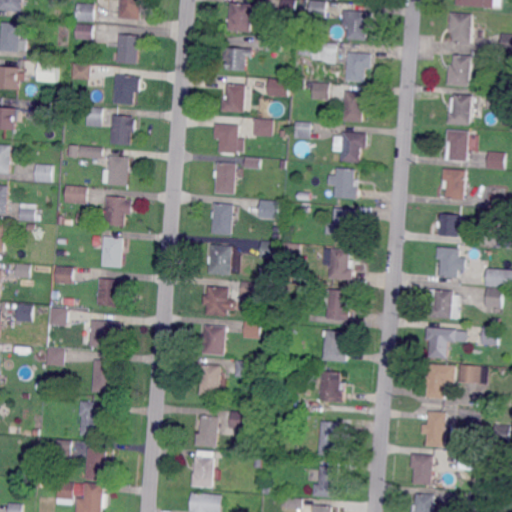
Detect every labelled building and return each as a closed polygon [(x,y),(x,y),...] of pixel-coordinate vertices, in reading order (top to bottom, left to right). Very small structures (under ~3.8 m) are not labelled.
[(24,0),(24,12),(1,11),(1,0),(24,0)] [(144,0),(143,22),(122,21),(123,0),(144,0)] [(298,0),(298,14),(283,14),(284,0),(298,0)] [(329,17),(312,16),(314,0),(330,1),(329,17)] [(497,0),(497,9),(458,6),(458,0),(497,0)] [(96,22),(78,21),(79,3),(97,4),(96,22)] [(252,32),(230,31),(232,4),(254,5),(252,32)] [(374,27),(369,27),(368,41),(349,39),(350,27),(344,27),(345,10),(374,13),(374,27)] [(473,45),(454,44),(455,33),(451,33),(452,14),(475,15),(473,45)] [(27,52),(20,51),(20,53),(2,51),(4,22),(23,23),(21,40),(28,40),(27,52)] [(94,40),(78,39),(78,24),(94,25),(94,40)] [(511,50),(503,50),(504,33),(511,33),(511,50)] [(140,67),(120,66),(122,37),(142,38),(140,67)] [(313,56),(300,55),(301,45),(305,45),(305,42),(313,43),(313,56)] [(337,64),(329,64),(324,60),(313,59),(315,42),(339,44),(337,64)] [(283,53),(269,52),(269,43),(284,44),(283,53)] [(255,57),(248,57),(247,72),(228,70),(229,62),(226,62),(227,47),(255,49),(255,57)] [(372,70),(366,69),(365,83),(347,82),(349,54),(373,55),(372,70)] [(472,86),(450,84),(452,64),(456,64),(457,54),(475,56),(472,86)] [(59,82),(40,81),(41,60),(61,62),(59,82)] [(91,81),(74,79),(75,64),(93,66),(91,81)] [(20,90),(0,89),(0,78),(1,67),(21,68),(20,90)] [(141,94),(137,93),(136,106),(115,104),(118,75),(138,76),(138,78),(142,78),(141,94)] [(290,97),(270,96),(271,79),(291,81),(290,97)] [(246,113),(224,111),(225,99),(228,99),(229,84),(248,85),(246,113)] [(332,102),(316,100),(317,84),(334,85),(332,102)] [(371,107),(366,107),(364,122),(346,121),(348,91),(372,93),(371,107)] [(504,110),(488,109),(489,92),(505,93),(504,110)] [(471,126),(449,124),(450,112),(451,112),(452,98),(455,98),(456,95),(473,96),(471,126)] [(50,125),(35,124),(37,101),(52,103),(50,125)] [(0,107),(19,108),(19,109),(22,109),(25,113),(24,123),(18,122),(17,130),(0,129),(0,107)] [(103,127),(88,126),(89,107),(105,108),(103,127)] [(134,145),(114,143),(116,115),(136,116),(134,145)] [(275,135),(257,134),(258,118),(276,120),(275,135)] [(314,139),(297,138),(299,121),(315,122),(314,139)] [(241,153),(222,151),(223,138),(218,138),(219,123),(243,125),(241,153)] [(469,162),(447,160),(449,130),(471,132),(469,162)] [(368,148),(363,148),(362,163),(344,161),(345,151),(336,151),(337,136),(346,137),(346,132),(370,134),(368,148)] [(13,173),(0,172),(0,143),(15,145),(13,173)] [(105,158),(82,156),(83,145),(106,147),(105,158)] [(507,169),(489,168),(490,151),(509,152),(507,169)] [(129,186),(110,185),(110,184),(104,183),(105,170),(111,171),(112,156),(131,157),(129,186)] [(262,169),(247,168),(248,158),(263,159),(262,169)] [(238,194),(219,192),(220,177),(217,177),(218,170),(221,170),(221,162),(240,163),(238,194)] [(55,182),(38,181),(38,164),(55,164),(55,182)] [(360,199),(337,197),(339,168),(358,169),(357,179),(362,180),(360,199)] [(467,199),(449,198),(450,188),(445,187),(447,168),(469,170),(467,199)] [(8,215),(0,214),(0,185),(10,186),(8,215)] [(90,203),(68,201),(69,185),(91,186),(90,203)] [(511,208),(490,207),(491,193),(511,193),(511,208)] [(127,225),(108,224),(110,196),(129,197),(127,225)] [(281,219),(262,218),(263,201),(282,202),(281,219)] [(235,235),(215,233),(217,218),(215,217),(215,210),(217,211),(218,202),(237,204),(235,235)] [(37,222),(21,221),(22,204),(38,204),(37,222)] [(359,222),(355,221),(354,240),(336,238),(336,235),(328,234),(328,224),(336,224),(338,208),(360,210),(359,222)] [(95,225),(79,224),(80,212),(97,214),(95,225)] [(463,236),(442,235),(444,213),(464,214),(463,236)] [(511,247),(499,247),(500,228),(511,229),(511,247)] [(124,267),(105,265),(107,236),(127,237),(124,267)] [(280,258),(264,257),(265,240),(281,241),(280,258)] [(302,263),(285,262),(286,243),(303,244),(302,263)] [(233,276),(211,274),(212,264),(210,264),(211,257),(212,257),(213,245),(235,247),(233,276)] [(467,271),(460,270),(459,279),(441,277),(442,259),(439,259),(440,247),(462,249),(461,258),(468,258),(467,271)] [(355,281),(333,279),(334,267),(326,266),(328,249),(353,251),(352,269),(356,269),(355,281)] [(33,278),(18,277),(19,263),(34,264),(33,278)] [(76,284),(58,282),(59,266),(77,267),(76,284)] [(488,286),(489,269),(511,269),(511,287),(490,286),(488,286)] [(120,307),(99,305),(101,279),(122,280),(120,307)] [(257,303),(242,302),(244,282),(258,283),(257,303)] [(231,315),(210,314),(211,304),(207,304),(207,295),(211,295),(212,285),(233,287),(231,315)] [(506,288),(504,314),(488,312),(490,286),(506,288)] [(350,291),(349,301),(354,301),(351,321),(329,318),(330,309),(325,308),(327,290),(331,290),(332,289),(350,291)] [(460,320),(430,317),(432,289),(456,291),(455,295),(462,296),(460,320)] [(36,321),(19,320),(21,304),(37,305),(36,321)] [(51,324),(68,324),(69,306),(52,306),(51,324)] [(264,338),(247,337),(248,320),(265,321),(264,338)] [(118,328),(119,334),(117,349),(92,347),(94,332),(92,332),(92,329),(94,329),(95,321),(113,322),(112,328),(118,328)] [(228,355),(205,354),(206,345),(202,344),(203,335),(207,335),(208,326),(229,327),(228,355)] [(501,345),(484,344),(486,326),(502,327),(501,345)] [(468,342),(452,341),(451,358),(432,357),(433,340),(429,339),(430,327),(469,330),(468,342)] [(348,362),(325,360),(328,331),(346,332),(345,342),(350,342),(348,362)] [(67,365),(50,364),(51,347),(69,348),(67,365)] [(119,378),(115,378),(114,393),(95,392),(97,360),(116,362),(116,364),(120,364),(119,378)] [(259,378),(239,376),(241,360),(260,362),(259,378)] [(448,399),(429,397),(430,384),(425,384),(426,375),(432,375),(432,363),(451,365),(448,399)] [(222,396),(203,395),(205,365),(224,366),(222,396)] [(489,384),(461,382),(462,365),(490,367),(489,384)] [(346,402),(323,401),(325,371),(344,372),(343,383),(347,383),(346,402)] [(110,437),(83,435),(85,416),(82,416),(83,401),(100,403),(99,416),(112,417),(110,437)] [(248,429),(249,411),(232,410),(231,428),(248,429)] [(448,446),(430,445),(430,433),(425,433),(426,424),(431,424),(432,411),(450,412),(448,446)] [(222,446),(200,445),(201,433),(204,433),(206,415),(224,416),(222,446)] [(342,457),(320,455),(323,422),(341,423),(340,441),(343,441),(342,457)] [(511,441),(496,440),(497,424),(511,424),(511,441)] [(73,460),(57,459),(59,440),(74,441),(73,460)] [(107,481),(88,480),(91,448),(110,450),(107,481)] [(217,458),(219,458),(217,488),(195,487),(196,473),(198,473),(199,456),(201,457),(201,451),(218,452),(217,458)] [(483,453),(461,452),(461,468),(482,469),(483,453)] [(435,485),(417,483),(418,468),(414,467),(415,453),(437,455),(435,485)] [(341,467),(338,498),(316,496),(317,484),(319,467),(322,467),(322,466),(341,467)] [(77,504),(60,504),(61,482),(78,483),(77,504)] [(105,511),(86,511),(87,511),(81,511),(82,498),(88,498),(89,483),(108,484),(105,511)] [(489,511),(470,511),(472,492),(490,493),(489,511)] [(225,511),(194,511),(195,493),(226,495),(225,511)] [(435,511),(414,511),(414,505),(417,505),(418,494),(437,496),(435,511)] [(303,510),(288,509),(289,498),(304,499),(303,510)] [(25,511),(11,511),(12,502),(26,504),(25,511)]
